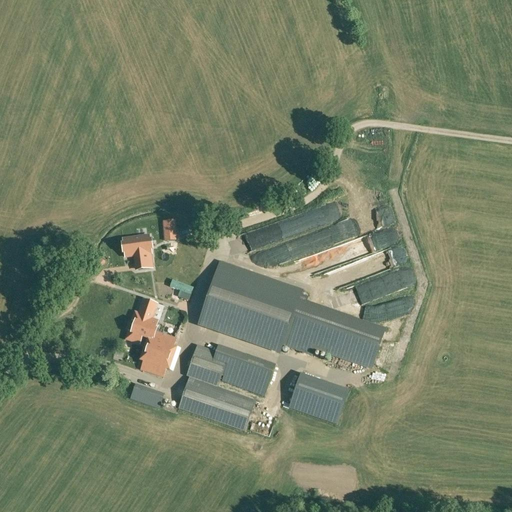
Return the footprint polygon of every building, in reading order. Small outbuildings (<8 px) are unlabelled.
[(305,193),(320,180),(315,174),(300,187),(305,193)] [(165,242),(175,241),(175,233),(165,234),(165,242)] [(157,244),(132,236),(126,252),(134,255),(129,269),(146,275),(151,261),(157,244)] [(106,262),(98,257),(93,264),(102,270),(106,262)] [(221,262),(199,325),(280,353),(283,346),(312,356),(315,349),(323,352),(333,355),(334,356),(349,361),(372,369),(385,331),(307,304),(309,298),(301,295),(302,291),(221,262)] [(128,333),(125,341),(137,345),(140,337),(150,341),(154,331),(157,322),(151,319),(156,306),(143,301),(138,315),(135,313),(133,319),(131,323),(134,324),(130,333),(128,333)] [(154,332),(153,333),(150,342),(141,370),(163,378),(177,339),(154,332)] [(219,346),(217,353),(198,346),(187,377),(190,378),(179,409),(245,432),(256,402),(217,388),(220,381),(265,397),(275,366),(219,346)] [(124,385),(126,373),(118,372),(117,385),(124,385)]
